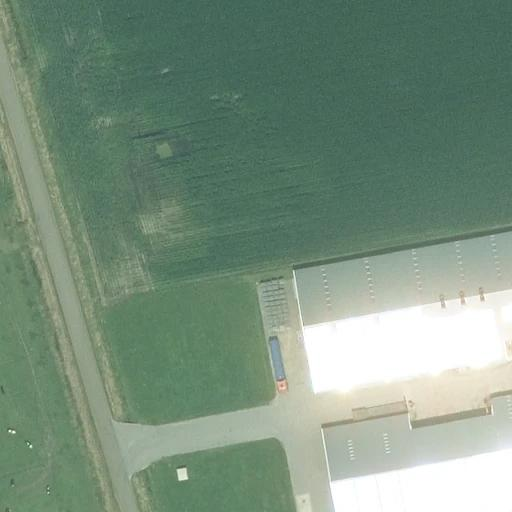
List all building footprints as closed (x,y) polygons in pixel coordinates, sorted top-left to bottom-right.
[(225,202),(191,208),(202,269),(236,263),(233,247),(266,241),(263,222),(230,227),(225,202)] [(511,234),(486,239),(505,346),(511,344),(511,234)] [(505,346),(486,239),(294,273),(316,396),(508,362),(505,346)] [(511,403),(496,406),(499,419),(511,492),(511,403)] [(511,511),(511,492),(499,419),(411,435),(424,511),(511,511)] [(409,422),(324,437),(337,511),(424,511),(411,435),(409,422)]
